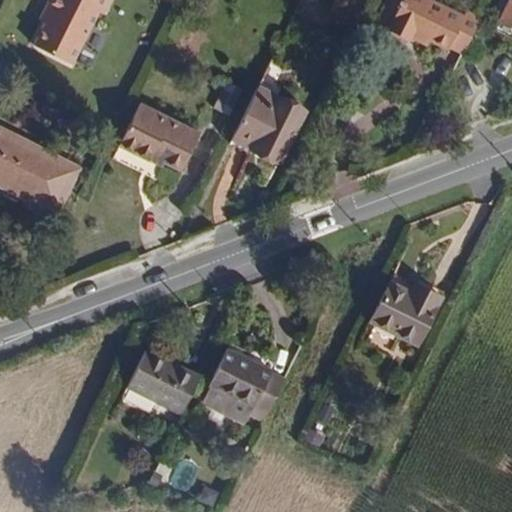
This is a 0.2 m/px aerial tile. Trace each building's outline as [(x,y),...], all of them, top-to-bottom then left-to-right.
[(109,0),(49,0),(45,8),(51,10),(45,23),(33,45),(71,64),(98,11),(103,13),(109,0)] [(402,0),(388,0),(377,23),(389,29),(402,0)] [(462,53),(479,19),(464,12),(462,17),(427,0),(402,0),(389,29),(388,30),(409,40),(411,37),(414,32),(429,39),(448,49),(449,46),(462,53)] [(511,0),(510,0),(501,20),(511,25),(511,0)] [(39,20),(45,23),(51,10),(45,8),(39,20)] [(511,25),(501,20),(496,30),(511,37),(511,25)] [(426,45),(429,39),(414,32),(411,37),(426,45)] [(279,162),(304,111),(257,87),(233,136),(253,146),(251,148),(279,162)] [(164,161),(180,169),(198,134),(139,104),(119,144),(149,159),(151,155),(164,161)] [(77,169),(0,129),(0,183),(55,212),(77,169)] [(229,143),(249,153),(251,148),(253,146),(233,136),(229,143)] [(151,155),(149,159),(162,166),(164,161),(151,155)] [(310,275),(319,284),(330,273),(322,264),(310,275)] [(417,344),(441,297),(423,288),(419,297),(410,292),(389,282),(370,321),(417,344)] [(423,288),(415,283),(410,292),(419,297),(423,288)] [(241,356),(244,349),(230,343),(227,349),(241,356)] [(209,387),(202,401),(244,423),(253,407),(271,372),(271,371),(241,356),(227,349),(226,349),(208,386),(209,387)] [(128,386),(182,412),(199,378),(145,351),(128,386)] [(266,414),(284,378),(271,372),(253,407),(266,414)]
